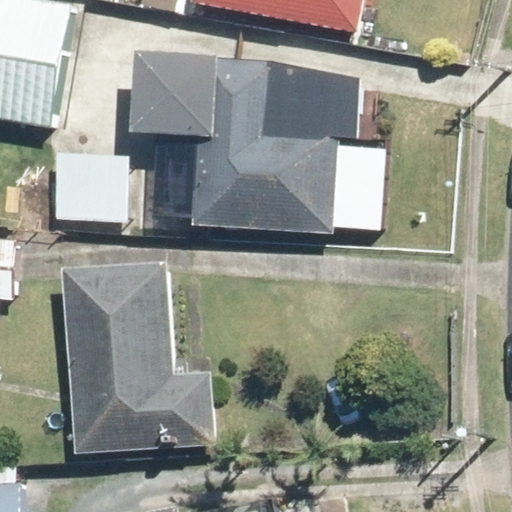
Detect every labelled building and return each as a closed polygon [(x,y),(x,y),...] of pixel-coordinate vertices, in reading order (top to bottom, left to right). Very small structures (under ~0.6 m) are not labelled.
[(0,0),(0,127),(62,139),(85,9),(29,0),(0,0)] [(206,0),(204,12),(361,43),(370,0),(206,0)] [(150,59),(140,139),(213,147),(205,232),(340,244),(348,152),(270,145),(279,74),(150,59)] [(132,235),(134,160),(62,157),(60,232),(132,235)] [(0,251),(0,300),(17,301),(20,252),(0,251)] [(69,275),(84,453),(222,441),(216,375),(188,377),(178,266),(69,275)] [(0,511),(37,511),(36,485),(0,486),(0,511)]
